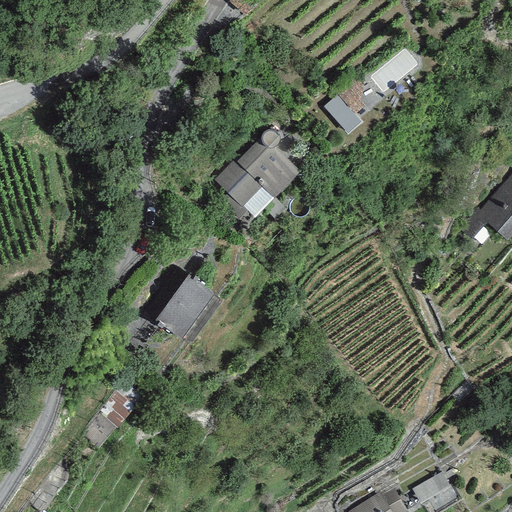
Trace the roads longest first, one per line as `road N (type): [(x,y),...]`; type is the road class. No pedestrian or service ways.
road 1 (unclassified): [(215,0),(148,125),(129,247),(68,343),(38,438),(0,497)]
road 2 (unclassified): [(161,0),(112,53),(0,93)]
